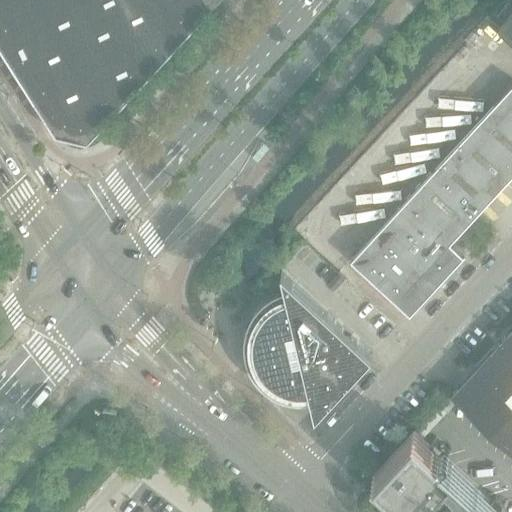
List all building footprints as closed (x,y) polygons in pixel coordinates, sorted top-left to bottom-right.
[(0,0),(0,42),(43,111),(56,131),(56,132),(88,139),(212,4),(210,0),(0,0)] [(511,12),(498,27),(511,40),(511,12)] [(449,241),(511,172),(511,83),(351,257),(363,268),(364,268),(410,311),(415,305),(416,305),(442,277),(462,254),(449,241)] [(344,336),(342,327),(281,271),(286,289),(280,291),(274,294),(269,297),(264,301),(260,305),(256,310),(253,315),(251,321),(249,327),(247,333),(247,339),(246,345),(247,351),(248,357),(250,363),(253,368),(257,373),(261,378),(265,383),(270,386),(275,390),(281,392),(286,394),(292,396),(298,396),(304,396),(311,396),(315,415),(371,354),(351,335),(344,336)] [(335,288),(345,278),(338,272),(329,282),(335,288)] [(511,325),(451,391),(511,447),(511,325)] [(502,511),(414,431),(376,473),(417,511),(502,511)]
